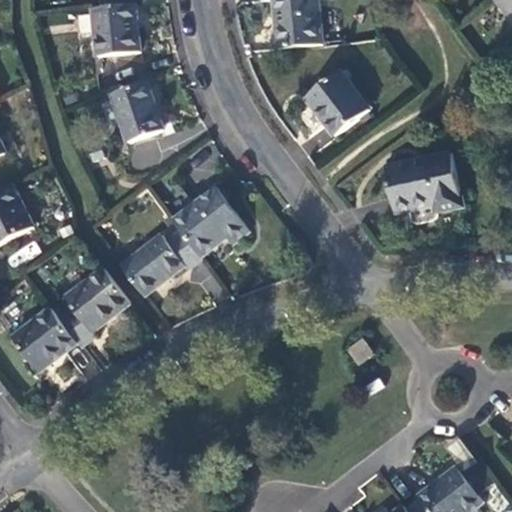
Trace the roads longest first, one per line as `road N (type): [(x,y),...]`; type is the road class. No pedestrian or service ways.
road 1 (residential): [(31,455),(283,289),(377,278)]
road 2 (residential): [(203,0),(206,54),(260,143),(377,278)]
road 3 (residential): [(303,511),(454,396)]
road 4 (residential): [(377,278),(454,396)]
road 5 (residential): [(377,278),(511,266)]
